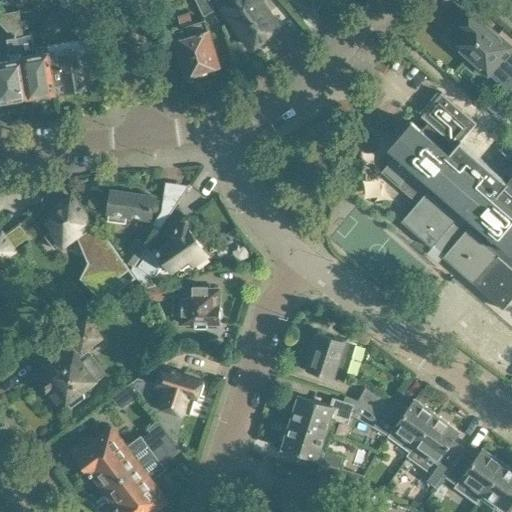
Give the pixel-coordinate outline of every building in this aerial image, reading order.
[(197,0),(204,14),(214,9),(209,0),(197,0)] [(218,0),(224,7),(233,20),(232,24),(236,31),(241,31),(252,47),(257,43),(262,44),(268,39),(270,35),(279,27),(260,0),(218,0)] [(302,0),(314,10),(323,0),(302,0)] [(81,18),(75,5),(44,20),(46,34),(81,18)] [(19,38),(24,37),(19,10),(0,13),(0,21),(8,30),(12,29),(14,38),(19,37),(19,38)] [(464,31),(453,44),(496,81),(508,68),(510,69),(511,66),(511,49),(469,12),(457,25),(464,31)] [(182,26),(173,29),(177,42),(175,46),(177,54),(181,56),(187,75),(194,73),(195,76),(209,72),(208,69),(219,65),(209,31),(207,31),(204,20),(192,23),(189,13),(179,15),(182,26)] [(56,92),(51,59),(49,46),(36,48),(34,35),(24,37),(19,38),(29,97),(38,96),(42,99),(51,98),(54,93),(56,93),(56,92)] [(19,37),(14,38),(8,39),(10,54),(8,54),(9,61),(0,62),(0,101),(10,99),(11,101),(29,97),(19,38),(19,37)] [(62,56),(51,59),(56,92),(66,90),(66,91),(86,88),(85,83),(87,83),(86,72),(83,72),(80,53),(94,51),(92,38),(60,44),(62,55),(62,56)] [(243,48),(234,55),(242,65),(250,58),(243,48)] [(421,130),(411,121),(389,147),(397,154),(381,172),(417,203),(401,221),(431,248),(434,245),(445,254),(442,257),(504,310),(511,300),(511,176),(508,181),(507,181),(461,141),(460,140),(475,123),(476,124),(477,123),(441,92),(440,93),(441,93),(422,115),(421,116),(428,122),(421,130)] [(492,92),(482,102),(501,118),(510,107),(492,92)] [(168,187),(186,189),(188,166),(170,165),(168,187)] [(108,210),(108,212),(111,212),(110,223),(126,225),(127,215),(131,215),(131,214),(141,215),(141,217),(151,218),(152,210),(157,210),(159,201),(153,201),(154,196),(111,190),(110,199),(106,201),(105,208),(108,210)] [(53,210),(44,217),(53,229),(45,235),(55,248),(61,244),(64,248),(78,237),(104,273),(91,283),(104,301),(136,278),(96,224),(93,227),(71,197),(62,204),(61,203),(52,209),(53,210)] [(176,204),(163,202),(162,212),(168,216),(176,204)] [(188,219),(187,220),(171,231),(174,237),(158,249),(155,247),(154,248),(153,249),(153,250),(152,251),(150,249),(147,247),(133,265),(131,268),(146,290),(158,287),(151,277),(152,275),(153,275),(154,275),(155,274),(161,266),(161,265),(161,264),(165,261),(172,272),(180,267),(180,268),(192,260),(196,266),(209,256),(191,231),(194,229),(195,228),(195,227),(196,226),(196,225),(196,224),(195,223),(195,222),(194,221),(193,220),(192,219),(191,219),(190,219),(189,219),(188,219)] [(0,260),(16,250),(1,230),(0,231),(0,260)] [(123,258),(133,265),(147,247),(148,245),(137,237),(123,258)] [(158,287),(146,290),(154,301),(170,297),(167,284),(158,287)] [(173,299),(173,313),(179,313),(179,325),(195,325),(195,327),(208,327),(208,323),(220,323),(220,320),(221,320),(222,320),(222,319),(223,319),(224,319),(224,318),(225,318),(225,317),(226,317),(226,316),(226,315),(226,314),(226,313),(226,312),(226,311),(226,310),(225,310),(225,309),(224,309),(224,308),(223,308),(222,308),(221,308),(220,308),(220,304),(219,304),(219,290),(209,290),(209,285),(193,284),(193,286),(180,286),(180,299),(173,299)] [(65,332),(73,344),(52,360),(51,357),(40,366),(41,368),(34,373),(41,382),(40,383),(59,408),(66,402),(72,406),(85,397),(84,391),(106,373),(89,349),(104,337),(89,316),(65,332)] [(314,349),(307,370),(334,379),(335,378),(345,381),(357,344),(319,332),(318,336),(315,335),(311,348),(314,349)] [(154,412),(155,411),(169,430),(175,438),(182,418),(181,418),(183,413),(190,415),(197,395),(200,396),(204,385),(200,383),(201,380),(163,368),(158,384),(137,377),(133,381),(142,393),(140,394),(154,412)] [(132,380),(124,386),(134,399),(140,394),(142,393),(133,381),(132,380)] [(366,386),(358,399),(358,400),(384,417),(394,404),(366,386)] [(358,400),(358,399),(345,395),(343,401),(333,398),(331,405),(299,395),(291,422),(331,435),(335,420),(343,423),(350,420),(352,413),(377,428),(384,417),(358,400)] [(384,417),(377,428),(409,452),(413,448),(437,414),(414,398),(405,411),(394,404),(384,417)] [(106,488),(153,454),(147,446),(169,430),(155,411),(154,412),(158,419),(148,427),(150,431),(141,438),(140,437),(125,447),(109,425),(93,437),(92,436),(73,450),(79,459),(79,461),(79,463),(80,464),(81,466),(82,467),(83,468),(84,469),(86,470),(88,471),(91,475),(95,472),(106,488)] [(409,452),(408,455),(430,471),(425,478),(436,486),(437,486),(445,475),(444,475),(461,452),(464,449),(453,440),(459,431),(437,414),(413,448),(409,452)] [(331,435),(291,422),(282,449),(316,460),(320,461),(316,475),(350,485),(349,486),(358,489),(358,488),(365,475),(340,467),(344,455),(326,449),(331,435)] [(175,440),(175,438),(169,430),(147,446),(153,454),(106,488),(118,504),(115,507),(118,510),(118,511),(117,511),(149,511),(165,501),(151,481),(165,471),(160,464),(181,449),(175,440)] [(461,452),(444,475),(445,475),(457,484),(455,487),(477,503),(480,498),(505,463),(483,447),(472,461),(461,452)] [(511,511),(511,467),(505,463),(480,498),(495,508),(493,511),(511,511)] [(270,503),(268,509),(269,511),(334,511),(338,502),(355,508),(358,499),(390,510),(393,501),(317,477),(314,488),(319,490),(318,493),(280,481),(273,502),(270,503)]
